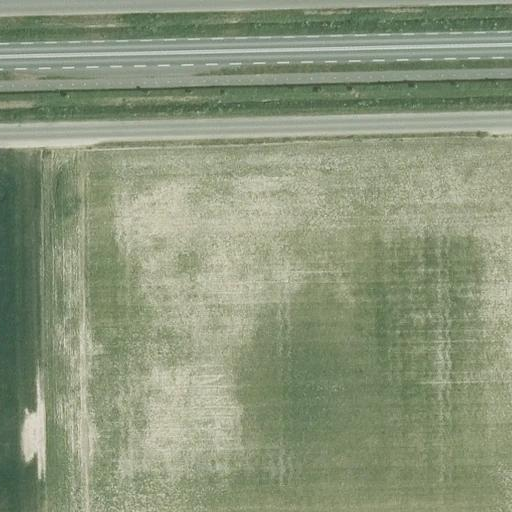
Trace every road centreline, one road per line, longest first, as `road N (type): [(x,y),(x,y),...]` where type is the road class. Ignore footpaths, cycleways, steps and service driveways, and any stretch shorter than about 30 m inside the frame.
road 1 (primary): [(0,57),(511,45)]
road 2 (unclassified): [(0,135),(511,123)]
road 3 (unclassified): [(0,6),(250,0)]
